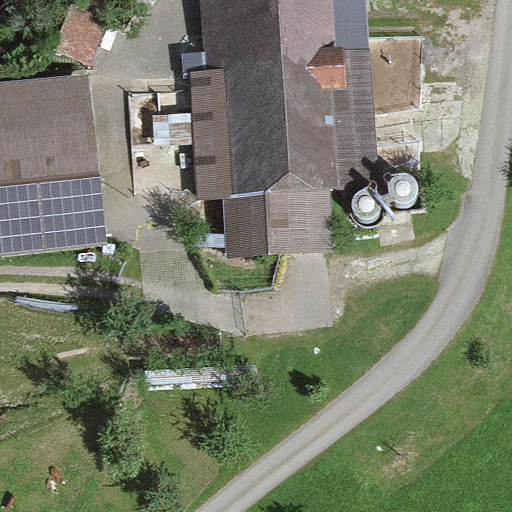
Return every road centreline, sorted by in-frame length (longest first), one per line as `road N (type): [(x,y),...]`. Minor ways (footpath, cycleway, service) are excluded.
road 1 (track): [(221,511),(394,368),(450,309),(483,215),(511,13)]
road 2 (track): [(475,246),(344,274),(285,312),(237,316),(174,294),(0,279)]
road 3 (track): [(174,294),(165,262),(119,202),(109,126),(117,65),(171,0)]
road 4 (track): [(0,386),(237,316)]
